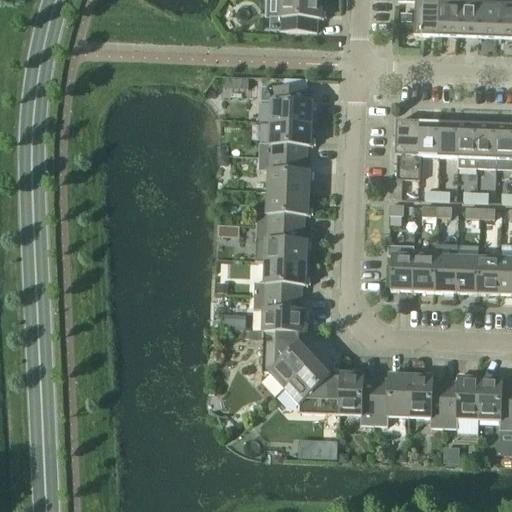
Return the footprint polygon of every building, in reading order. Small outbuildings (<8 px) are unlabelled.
[(321,14),(322,0),(313,0),(280,0),(280,20),(270,19),(269,34),(316,36),(317,22),(322,23),(322,24),(323,24),(324,13),(322,13),(322,14),(321,14)] [(417,0),(417,5),(415,5),(414,40),(421,40),(421,39),(438,40),(440,5),(441,5),(441,0),(417,0)] [(458,41),(458,40),(459,0),(441,0),(441,5),(440,5),(438,40),(458,41)] [(477,41),(478,0),(459,0),(458,40),(458,41),(477,41)] [(478,0),(477,41),(496,42),(497,0),(478,0)] [(511,0),(497,0),(496,42),(511,42),(511,0)] [(270,126),(311,128),(312,114),(313,114),(313,115),(314,115),(314,105),(313,105),(308,105),(308,92),(261,90),(261,105),(271,105),(270,126)] [(420,161),(419,161),(421,125),(403,125),(396,124),(395,159),(397,159),(396,184),(419,184),(420,161)] [(438,161),(440,126),(421,125),(419,161),(420,161),(438,161)] [(311,141),(311,128),(270,126),(269,147),(259,147),(259,161),(306,162),(306,150),(311,150),(311,151),(313,151),(313,140),(312,140),(312,141),(311,141)] [(440,126),(438,161),(458,162),(459,127),(440,126)] [(458,162),(458,172),(476,172),(478,128),(459,127),(458,162)] [(478,128),(476,172),(496,173),(497,128),(478,128)] [(496,173),(511,173),(511,128),(497,128),(496,173)] [(219,160),(219,168),(223,168),(227,164),(227,160),(219,160)] [(305,175),(306,162),(259,161),(258,174),(268,175),(267,196),(309,197),(309,184),(310,184),(310,185),(311,185),(312,174),(311,174),(311,175),(305,175)] [(402,194),(402,185),(390,184),(390,193),(402,194)] [(402,194),(390,193),(390,202),(401,203),(402,194)] [(437,204),(437,195),(425,195),(424,203),(437,204)] [(437,195),(437,204),(449,204),(449,196),(437,195)] [(308,211),(309,197),(267,196),(266,217),(257,216),(256,230),(303,232),(304,219),(309,220),(310,221),(311,210),(309,210),(309,211),(308,211)] [(475,205),(476,197),(463,196),(463,205),(475,205)] [(476,197),(475,205),(488,206),(488,197),(476,197)] [(511,206),(511,197),(502,198),(501,206),(511,206)] [(389,209),(389,219),(403,219),(403,209),(389,209)] [(437,221),(437,210),(422,210),(422,220),(437,221)] [(437,210),(437,221),(451,221),(451,211),(437,210)] [(480,222),(480,212),(466,211),(465,222),(480,222)] [(480,212),(480,222),(494,223),(495,212),(480,212)] [(233,230),(233,240),(239,240),(243,237),(243,230),(233,230)] [(303,244),(303,232),(256,230),(255,244),(265,244),(265,265),(306,267),(306,253),(308,253),(308,254),(309,254),(309,244),(308,244),(303,244)] [(412,295),(414,253),(414,250),(388,249),(387,259),(391,260),(390,294),(412,295)] [(434,295),(436,254),(414,253),(412,295),(434,295)] [(456,296),(457,261),(436,260),(436,254),(434,295),(456,296)] [(477,297),(478,262),(457,261),(456,296),(477,297)] [(499,298),(500,262),(478,262),(477,297),(499,298)] [(511,298),(511,262),(500,262),(499,298),(511,298)] [(305,280),(306,267),(265,265),(264,286),(254,286),(253,300),(301,301),(302,289),(306,289),(306,290),(308,290),(308,280),(307,280),(305,280)] [(217,287),(217,296),(226,297),(226,287),(217,287)] [(301,314),(301,301),(253,300),(253,313),(263,314),(262,335),(303,336),(304,323),(305,323),(305,324),(306,324),(307,313),(305,313),(305,314),(301,314)] [(303,337),(303,336),(262,335),(261,377),(262,377),(262,376),(269,376),(284,392),(316,362),(306,352),(306,353),(307,354),(306,355),(299,348),(299,337),(303,337)] [(339,418),(341,377),(340,377),(340,381),(329,380),(323,373),(323,372),(324,374),(325,373),(316,362),(284,392),(299,409),(299,415),(297,415),(297,417),(339,418)] [(374,429),(375,382),(363,382),(364,377),(364,375),(354,375),(354,376),(355,376),(355,377),(341,377),(339,418),(361,419),(360,429),(374,429)] [(409,421),(410,379),(397,379),(397,378),(398,378),(398,377),(387,376),(387,377),(388,377),(388,383),(375,382),(374,429),(388,430),(388,420),(409,421)] [(443,432),(445,385),(433,385),(433,379),(434,379),(434,378),(423,377),(423,379),(424,379),(424,380),(410,379),(409,421),(430,422),(430,432),(443,432)] [(478,423),(480,382),(467,382),(467,380),(468,379),(457,379),(457,380),(458,380),(457,385),(445,385),(443,432),(457,432),(457,422),(478,423)] [(511,434),(511,387),(502,387),(503,382),(503,380),(493,380),(493,381),(494,381),(494,383),(480,382),(478,423),(500,424),(499,434),(511,434)] [(326,446),(325,456),(337,457),(337,447),(326,446)] [(444,453),(444,466),(457,467),(457,459),(452,453),(444,453)] [(396,455),(396,465),(406,466),(407,455),(396,455)]
